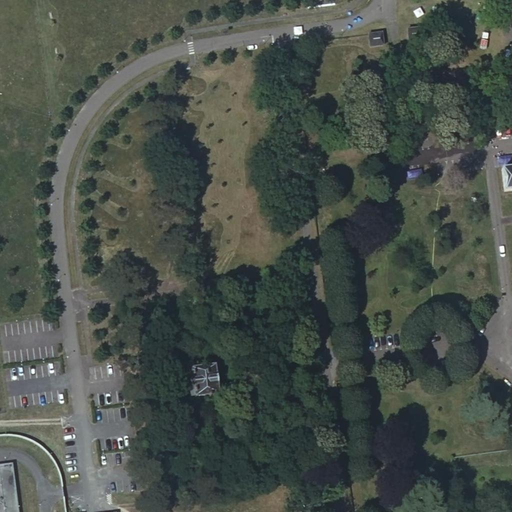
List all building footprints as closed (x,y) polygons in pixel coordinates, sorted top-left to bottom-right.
[(420,28),(406,29),(408,43),(422,41),(420,28)] [(383,32),(368,34),(370,47),(385,45),(383,32)] [(511,169),(497,171),(500,192),(511,190),(511,274),(511,281),(511,169)] [(193,401),(217,398),(213,369),(189,372),(190,382),(188,385),(188,388),(191,390),(188,390),(188,396),(192,395),(193,401)] [(177,386),(167,388),(169,402),(166,402),(167,410),(169,410),(180,408),(177,386)] [(17,511),(12,468),(0,469),(0,511),(17,511)]
